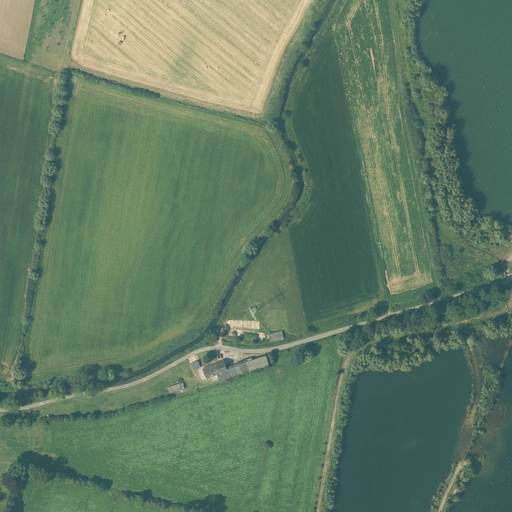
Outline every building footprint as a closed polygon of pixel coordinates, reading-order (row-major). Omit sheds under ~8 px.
[(282,332),(269,335),(271,341),(283,338),(282,332)] [(266,355),(251,360),(254,369),(269,364),(266,355)] [(198,360),(191,363),(194,370),(201,367),(198,360)] [(246,360),(226,368),(227,370),(222,372),(217,374),(218,377),(220,381),(250,369),(246,360)] [(226,368),(223,360),(218,362),(222,372),(227,370),(226,368)] [(222,372),(218,362),(213,364),(217,374),(222,372)] [(217,374),(213,364),(203,368),(207,378),(214,375),(217,374)] [(183,383),(167,387),(169,393),(185,389),(183,383)]
